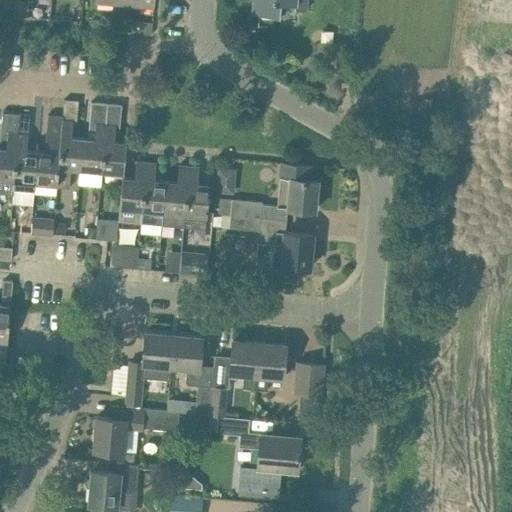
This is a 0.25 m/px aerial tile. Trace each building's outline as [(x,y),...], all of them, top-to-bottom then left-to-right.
[(252,0),(251,13),(285,17),(286,8),(307,9),(307,0),(252,0)] [(29,17),(29,16),(30,2),(13,1),(12,16),(29,17)] [(321,30),(320,41),(331,42),(332,31),(321,30)] [(101,171),(105,123),(107,103),(91,101),(87,138),(82,137),(80,169),(101,171)] [(101,171),(123,173),(126,141),(114,140),(115,134),(118,135),(121,104),(107,103),(105,123),(101,171)] [(0,192),(12,194),(13,189),(14,180),(18,132),(20,113),(2,112),(0,139),(0,192)] [(38,151),(35,182),(57,184),(59,167),(58,167),(61,136),(60,136),(62,119),(62,115),(47,114),(44,151),(38,151)] [(69,188),(71,168),(80,169),(82,137),(71,136),(72,120),(62,119),(60,136),(61,136),(58,167),(59,167),(57,184),(57,187),(69,188)] [(13,189),(34,191),(35,182),(38,151),(26,150),(28,133),(18,132),(14,180),(13,189)] [(134,177),(122,176),(118,221),(140,223),(145,162),(135,161),(134,177)] [(151,224),(162,225),(166,180),(154,179),(156,163),(145,162),(140,223),(151,224)] [(315,210),(317,180),(309,179),(310,165),(280,163),(277,207),(315,210)] [(162,225),(183,227),(184,213),(188,166),(178,165),(177,181),(166,180),(162,225)] [(184,213),(183,227),(205,229),(209,184),(197,183),(199,166),(188,166),(184,213)] [(232,192),(234,170),(219,169),(217,190),(232,192)] [(218,212),(260,216),(262,203),(219,200),(218,212)] [(260,216),(218,212),(217,213),(221,214),(220,227),(259,230),(260,216)] [(54,218),(32,216),(30,233),(52,235),(54,218)] [(64,232),(65,223),(57,223),(56,232),(64,232)] [(87,237),(95,237),(96,227),(87,227),(87,237)] [(258,241),(256,262),(262,263),(260,277),(296,281),(297,267),(309,268),(312,234),(285,231),(275,230),(274,242),(258,241)] [(136,268),(138,248),(125,247),(123,266),(136,268)] [(179,272),(206,274),(208,258),(181,256),(179,271),(179,272)] [(0,339),(7,340),(12,281),(3,280),(1,305),(0,304),(0,339)] [(126,402),(140,404),(143,377),(169,380),(170,367),(171,367),(174,334),(145,331),(142,362),(129,361),(126,402)] [(202,337),(174,334),(171,367),(186,368),(184,380),(188,384),(197,385),(194,413),(208,414),(208,415),(213,366),(200,365),(202,337)] [(242,387),(255,388),(259,341),(232,339),(229,372),(244,373),(242,387)] [(286,344),(259,341),(255,388),(266,389),(268,375),(283,377),(286,344)] [(320,394),(323,364),(297,361),(294,392),(300,392),(320,394)] [(213,366),(208,415),(216,416),(225,417),(227,386),(212,385),(214,366),(213,366)] [(135,453),(137,428),(143,428),(177,430),(178,412),(167,411),(167,409),(166,409),(113,405),(112,417),(96,416),(93,450),(135,453)] [(216,416),(208,415),(207,431),(247,435),(248,419),(225,417),(216,416)] [(256,466),(277,468),(297,470),(300,436),(259,432),(256,466)] [(92,470),(89,504),(110,506),(116,506),(115,511),(124,511),(131,507),(132,489),(137,490),(139,464),(134,463),(116,462),(115,472),(92,470)] [(240,465),(238,494),(239,494),(277,498),(278,498),(281,469),(240,465)] [(202,511),(203,496),(170,495),(170,499),(169,511),(170,511),(169,511),(202,511)]
